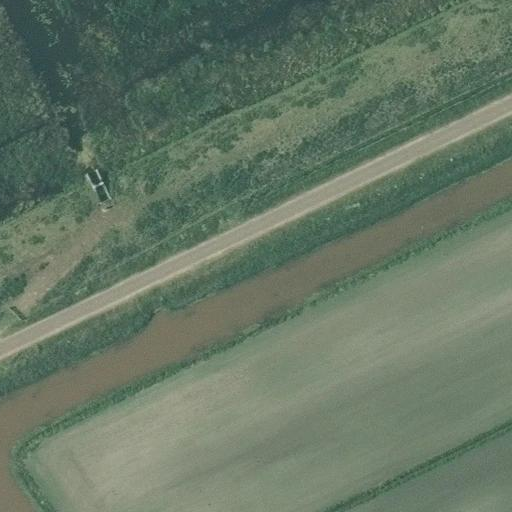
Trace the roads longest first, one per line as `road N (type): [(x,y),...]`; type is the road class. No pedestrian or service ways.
road 1 (track): [(0,330),(104,223),(511,20)]
road 2 (unclassified): [(0,351),(511,107)]
